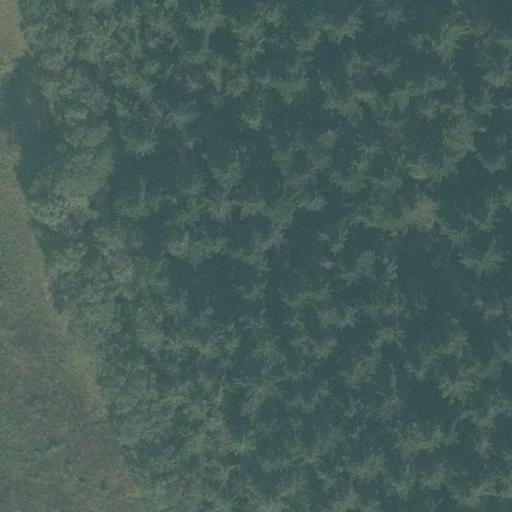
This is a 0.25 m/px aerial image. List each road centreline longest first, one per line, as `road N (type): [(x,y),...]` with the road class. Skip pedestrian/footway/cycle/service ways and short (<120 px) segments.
road 1 (track): [(177,511),(29,254),(31,178),(60,153),(8,0)]
road 2 (track): [(511,351),(175,505)]
